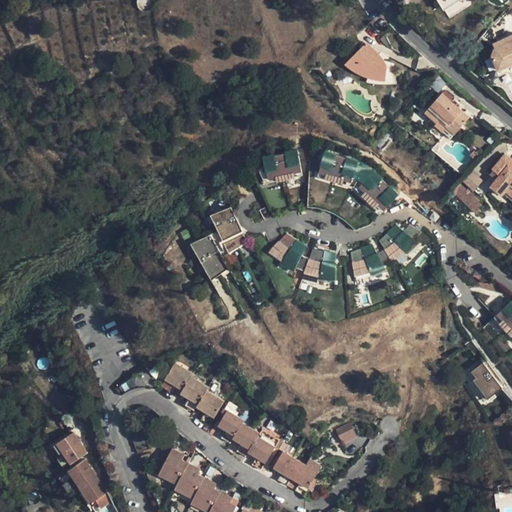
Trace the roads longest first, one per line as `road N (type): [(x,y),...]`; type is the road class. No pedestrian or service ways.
road 1 (residential): [(146,511),(116,425),(124,399),(134,395),(156,400),(310,506),(367,459),(392,420)]
road 2 (unclassified): [(382,0),(511,123)]
road 3 (residential): [(359,234),(287,219),(316,212),(349,228)]
